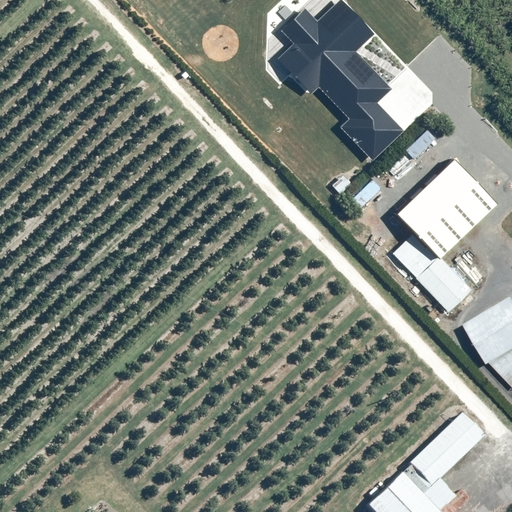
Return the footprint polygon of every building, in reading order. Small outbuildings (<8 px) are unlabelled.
[(284,130),(296,118),(284,107),(272,118),(284,130)] [(364,171),(382,154),(369,141),(352,158),(364,171)] [(445,201),(483,170),(465,149),(427,180),(445,201)] [(336,165),(322,177),(341,199),(355,187),(336,165)] [(468,289),(412,231),(389,253),(445,311),(468,289)] [(511,300),(510,297),(465,325),(486,365),(491,362),(511,388),(511,300)] [(367,493),(371,498),(362,506),(367,511),(451,511),(466,499),(458,490),(450,498),(433,480),(479,436),(458,414),(378,491),(374,486),(367,493)]
